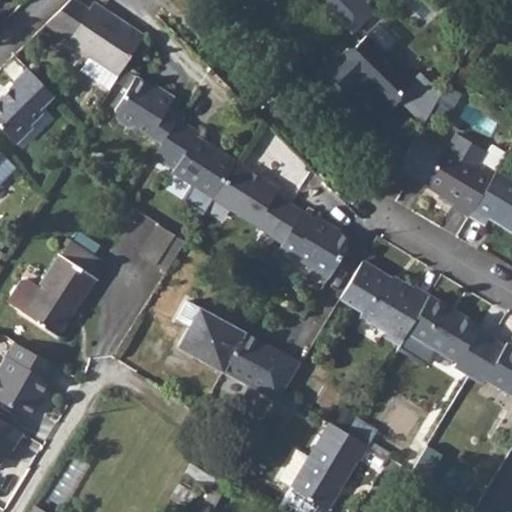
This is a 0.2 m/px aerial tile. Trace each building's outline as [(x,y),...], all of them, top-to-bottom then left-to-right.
[(68,0),(44,24),(117,76),(143,35),(128,25),(125,29),(90,6),(88,9),(75,0),(68,0)] [(337,0),(330,0),(326,5),(343,23),(352,14),(337,0)] [(355,0),(337,0),(352,14),(361,5),(355,0)] [(370,14),(361,5),(352,14),(343,23),(352,32),(370,14)] [(332,55),(320,67),(321,69),(344,92),(348,96),(360,85),(387,112),(399,101),(400,95),(414,80),(386,52),(383,55),(366,37),(354,49),(347,49),(336,59),(332,55)] [(39,108),(53,94),(27,68),(0,96),(0,126),(16,143),(32,126),(29,124),(42,112),(39,108)] [(321,69),(311,80),(334,103),(344,92),(321,69)] [(134,126),(160,143),(179,115),(167,107),(175,96),(162,87),(158,88),(137,74),(115,108),(116,119),(129,128),(134,126)] [(498,118),(511,126),(511,113),(504,109),(498,118)] [(154,153),(175,167),(173,171),(187,180),(214,196),(236,161),(196,136),(199,132),(177,118),(160,143),(154,153)] [(432,141),(419,132),(406,154),(402,170),(411,176),(432,141)] [(469,216),(496,171),(480,161),(477,167),(432,141),(411,176),(455,203),(453,206),(469,216)] [(0,182),(16,167),(6,156),(0,161),(0,182)] [(212,198),(270,234),(289,204),(275,194),(278,189),(236,161),(214,196),(212,198)] [(511,231),(511,180),(496,171),(469,216),(485,225),(489,218),(511,231)] [(179,191),(206,208),(212,198),(214,196),(187,180),(179,191)] [(283,242),(301,211),(289,204),(270,234),(283,242)] [(279,249),(329,278),(351,240),(329,228),(330,226),(301,211),(283,242),(279,249)] [(157,225),(131,267),(148,278),(174,236),(157,225)] [(62,256),(93,276),(101,263),(70,243),(62,256)] [(21,280),(7,302),(22,311),(21,313),(57,336),(95,277),(93,276),(62,256),(59,254),(38,286),(27,279),(21,280)] [(406,333),(429,295),(414,286),(411,291),(362,261),(340,298),(361,311),(359,315),(386,332),(390,325),(406,334),(406,333)] [(468,375),(490,338),(477,330),(479,326),(429,295),(406,333),(406,334),(399,345),(397,348),(423,363),(429,362),(436,350),(456,362),(454,367),(468,375)] [(223,371),(244,332),(199,308),(186,301),(176,318),(190,325),(178,347),(223,371)] [(383,336),(399,345),(406,334),(390,325),(386,332),(383,336)] [(244,332),(223,371),(277,401),(282,394),(301,362),(244,332)] [(511,395),(511,345),(506,342),(504,346),(490,338),(468,375),(482,384),(485,379),(511,395)] [(49,381),(58,367),(16,343),(0,371),(0,400),(28,417),(40,397),(44,399),(53,383),(49,381)] [(289,417),(298,403),(282,394),(277,401),(273,408),(289,417)] [(367,445),(375,429),(355,418),(346,432),(367,445)] [(0,462),(3,457),(9,448),(12,450),(22,433),(0,419),(0,462)] [(358,460),(367,445),(346,432),(329,422),(306,460),(291,486),(289,488),(326,510),(356,458),(358,460)] [(3,457),(7,459),(12,450),(9,448),(3,457)] [(291,486),(306,460),(294,452),(278,478),(291,486)] [(185,471),(211,487),(215,479),(215,478),(190,463),(185,471)] [(215,505),(234,473),(222,467),(215,478),(215,479),(211,487),(212,488),(206,499),(215,505)]
